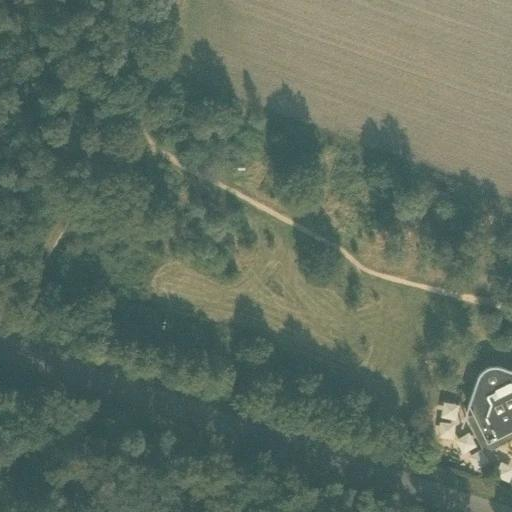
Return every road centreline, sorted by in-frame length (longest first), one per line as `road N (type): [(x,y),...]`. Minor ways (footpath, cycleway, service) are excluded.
road 1 (unclassified): [(483,511),(0,346)]
road 2 (track): [(109,125),(0,345)]
